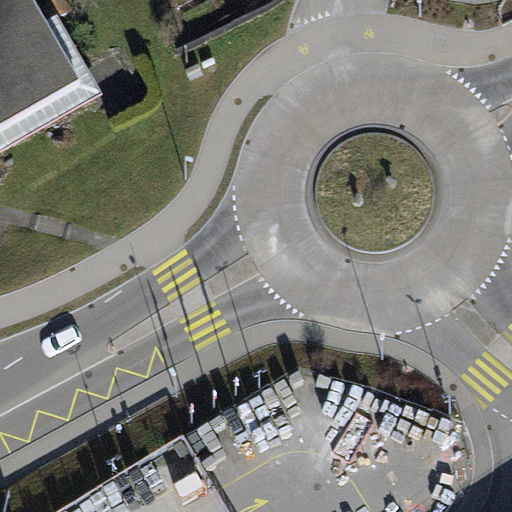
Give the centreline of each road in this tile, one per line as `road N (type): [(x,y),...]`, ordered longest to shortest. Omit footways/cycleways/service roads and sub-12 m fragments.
road 1 (tertiary): [(278,248),(306,281),(365,307),(408,304),(447,285),(476,253),(491,213),(490,170),(473,131)]
road 2 (tertiary): [(473,131),(444,101),(406,84),(365,81),(324,94),(290,122),(270,162),(265,205),(278,248)]
road 3 (tertiary): [(0,412),(278,248)]
road 4 (unknown): [(402,511),(379,484),(318,465),(253,481),(195,511)]
